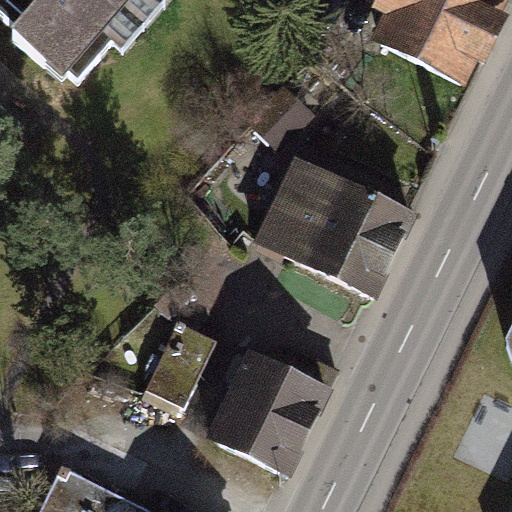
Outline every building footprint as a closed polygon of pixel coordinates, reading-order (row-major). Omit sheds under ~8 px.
[(0,0),(0,22),(77,92),(159,0),(0,0)] [(380,48),(462,88),(504,0),(385,0),(376,18),(391,25),(380,48)] [(253,123),(273,149),(310,121),(290,95),(253,123)] [(305,170),(263,254),(373,304),(412,223),(305,170)] [(176,321),(142,404),(191,424),(225,341),(176,321)] [(259,359),(216,446),(285,480),(328,393),(259,359)] [(121,511),(67,486),(61,498),(53,511),(121,511)]
